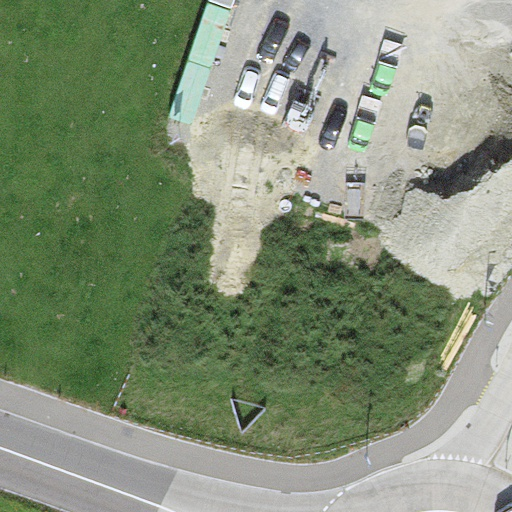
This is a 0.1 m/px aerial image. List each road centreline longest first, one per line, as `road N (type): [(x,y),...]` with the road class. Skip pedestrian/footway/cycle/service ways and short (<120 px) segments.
road 1 (primary): [(255,511),(113,490)]
road 2 (residential): [(511,393),(477,451),(435,491)]
road 3 (primary): [(113,490),(0,449)]
